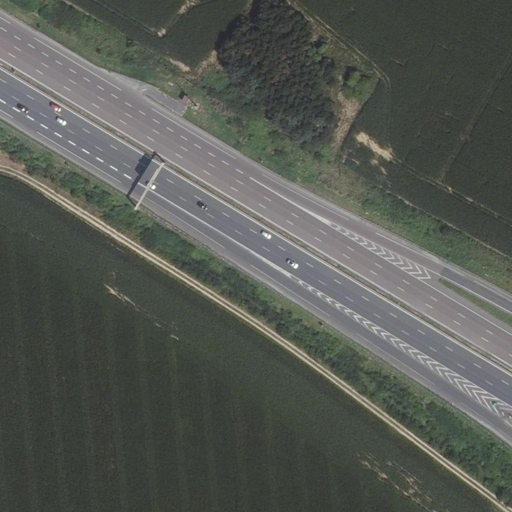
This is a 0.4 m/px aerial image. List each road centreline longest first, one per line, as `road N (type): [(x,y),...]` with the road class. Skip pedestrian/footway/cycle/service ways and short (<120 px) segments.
road 1 (track): [(0,167),(286,344),(508,511)]
road 2 (motorway): [(140,173),(163,204),(511,439)]
road 3 (motorway): [(140,173),(511,392)]
road 4 (motorway): [(511,351),(238,187)]
road 5 (motorway): [(511,311),(276,191),(238,187)]
road 6 (motorway): [(238,187),(0,43)]
road 7 (motorway): [(0,88),(140,173)]
